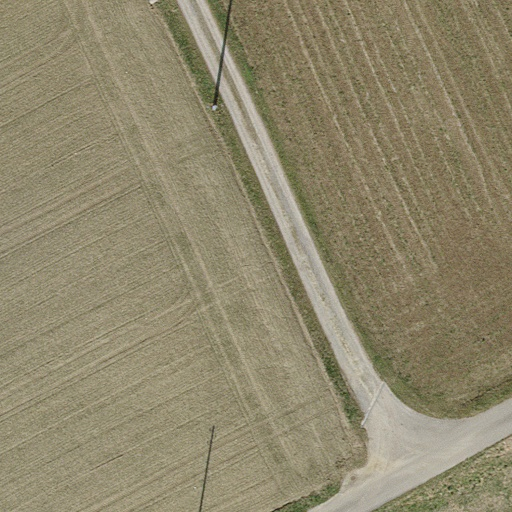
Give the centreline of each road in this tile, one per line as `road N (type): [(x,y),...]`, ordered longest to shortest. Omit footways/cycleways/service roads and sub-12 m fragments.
road 1 (track): [(405,475),(184,0)]
road 2 (unclassified): [(337,511),(511,414)]
